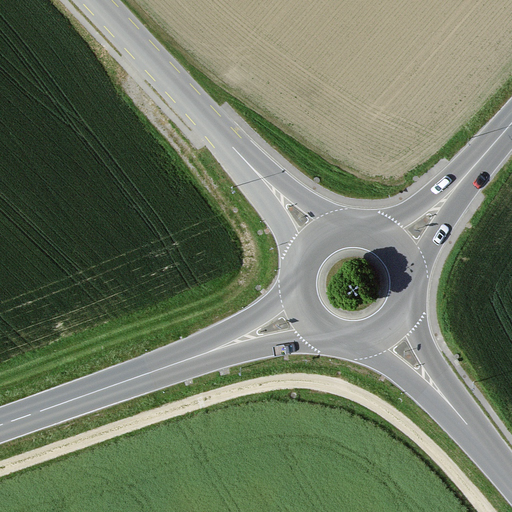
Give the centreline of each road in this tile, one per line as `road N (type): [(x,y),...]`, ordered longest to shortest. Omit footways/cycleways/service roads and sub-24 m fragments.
road 1 (track): [(0,468),(247,389),(323,384),(410,431),(487,511)]
road 2 (track): [(150,62),(145,103),(238,226),(249,248),(246,273),(227,296),(72,358)]
road 3 (unclassified): [(91,0),(325,242)]
road 4 (tertiary): [(313,315),(0,425)]
road 5 (tertiary): [(388,327),(511,477)]
road 6 (tertiary): [(511,127),(399,253)]
